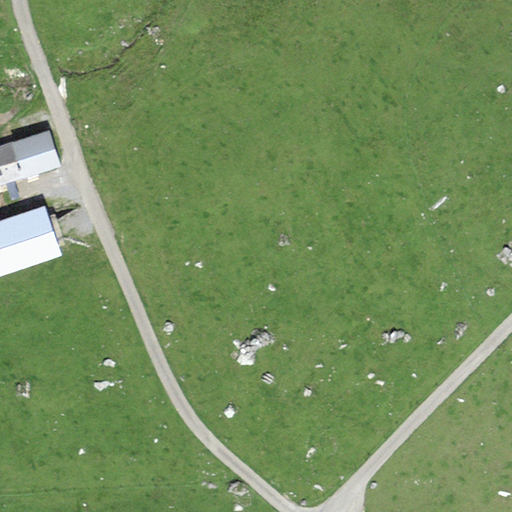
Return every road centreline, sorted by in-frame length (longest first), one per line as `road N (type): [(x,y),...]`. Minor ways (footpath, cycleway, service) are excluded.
road 1 (track): [(20,0),(80,173),(167,381),(214,447),(291,511)]
road 2 (track): [(511,323),(358,480),(345,511)]
